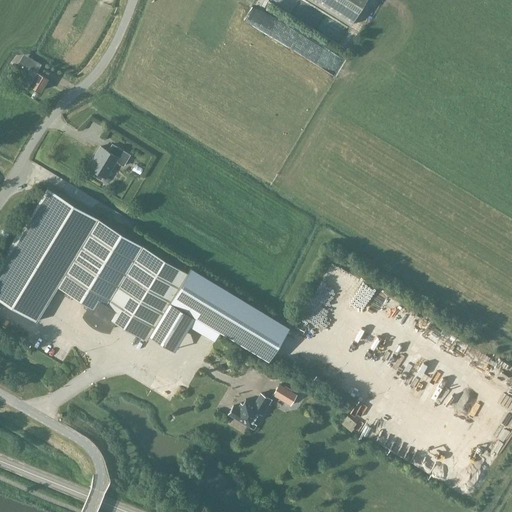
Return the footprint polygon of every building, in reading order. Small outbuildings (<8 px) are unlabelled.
[(364,0),(309,0),(349,25),(364,0)] [(346,49),(349,38),(332,34),(329,45),(346,49)] [(30,68),(27,74),(33,77),(29,84),(40,90),(47,77),(30,68)] [(130,154),(116,146),(112,153),(100,146),(93,158),(92,157),(87,166),(96,171),(94,174),(101,178),(103,175),(106,176),(115,160),(123,165),(130,154)] [(132,165),(130,171),(137,174),(140,168),(132,165)] [(47,187),(0,264),(0,299),(36,322),(43,310),(49,300),(51,298),(52,296),(57,287),(74,297),(84,303),(86,304),(89,306),(83,315),(85,317),(86,320),(88,322),(90,323),(93,325),(95,326),(98,328),(100,329),(103,330),(106,330),(108,330),(114,321),(116,322),(118,323),(126,329),(128,330),(145,340),(149,334),(174,293),(187,272),(163,257),(47,187)] [(174,293),(169,300),(268,360),(289,326),(190,266),(187,272),(174,293)] [(339,271),(336,279),(346,282),(349,274),(339,271)] [(341,308),(346,297),(338,293),(333,303),(341,308)] [(306,305),(303,310),(314,317),(317,313),(306,305)] [(279,384),(272,396),(289,406),(296,394),(279,384)] [(227,413),(253,429),(256,424),(253,423),(259,413),(262,415),(271,399),(260,392),(253,403),(245,398),(242,403),(240,402),(237,407),(232,404),(227,413)]
